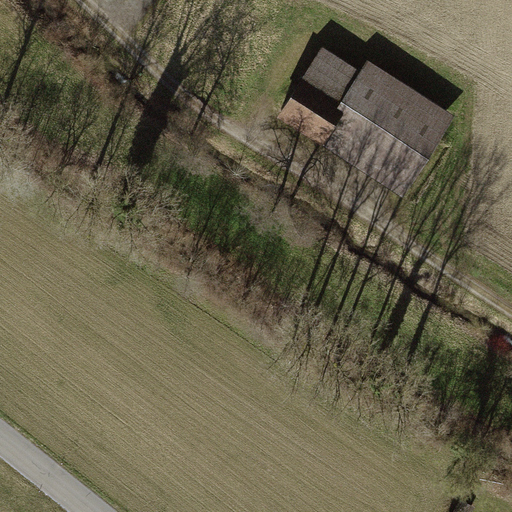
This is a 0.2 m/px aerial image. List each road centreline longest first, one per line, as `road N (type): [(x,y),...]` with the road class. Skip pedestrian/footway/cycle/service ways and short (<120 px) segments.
road 1 (track): [(511,310),(207,111),(84,0)]
road 2 (tertiary): [(96,511),(0,435)]
